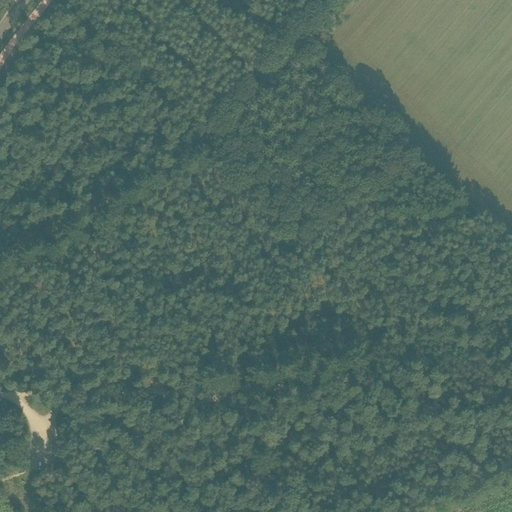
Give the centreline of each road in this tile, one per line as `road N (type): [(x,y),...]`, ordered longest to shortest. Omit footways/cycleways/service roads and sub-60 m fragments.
road 1 (track): [(511,297),(460,315),(332,385),(13,395)]
road 2 (track): [(0,259),(212,139),(338,0)]
road 3 (track): [(58,0),(144,86),(212,139)]
